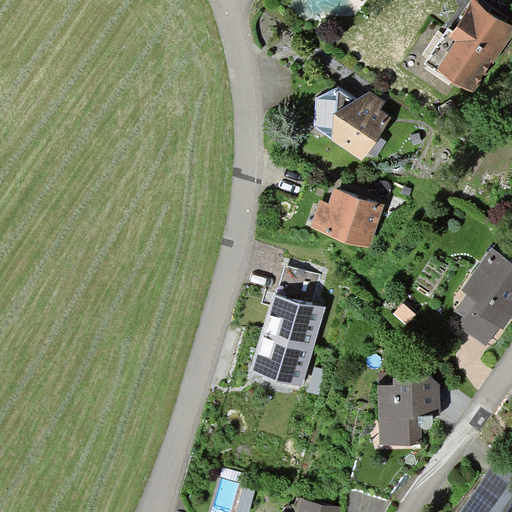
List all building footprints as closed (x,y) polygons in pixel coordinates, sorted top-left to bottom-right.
[(472,15),(466,11),(440,49),(452,57),(444,68),(470,86),(503,37),(495,32),(502,23),(478,6),(472,15)] [(373,135),(383,120),(335,87),(314,97),(312,126),(332,139),(332,133),(361,153),(363,149),(372,155),(382,141),(373,135)] [(363,242),(376,203),(337,190),(324,229),(363,242)] [(490,317),(500,323),(511,305),(511,264),(490,249),(473,273),(477,276),(467,291),(483,302),(464,329),(476,338),(490,317)] [(286,265),(278,293),(311,302),(319,274),(286,265)] [(278,293),(275,292),(261,335),(313,350),(326,307),(311,302),(278,293)] [(302,388),(313,350),(261,335),(250,373),(302,388)] [(436,412),(437,412),(436,382),(426,372),(391,373),(392,381),(376,381),(377,409),(379,412),(383,414),(391,438),(418,437),(418,424),(424,425),(428,422),(430,418),(430,408),(436,408),(436,412)] [(511,511),(511,493),(486,475),(459,511),(511,511)] [(297,511),(335,511),(337,508),(302,498),(297,511)]
